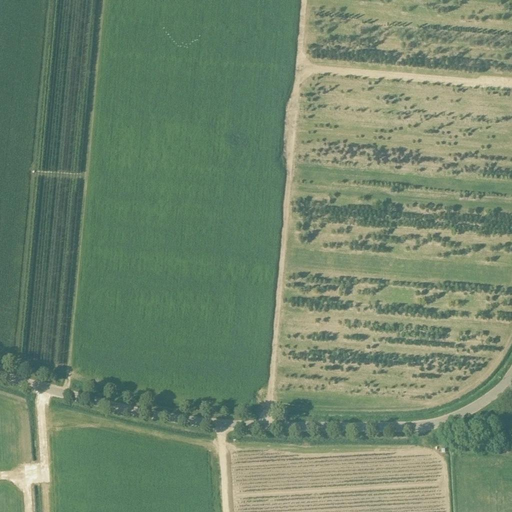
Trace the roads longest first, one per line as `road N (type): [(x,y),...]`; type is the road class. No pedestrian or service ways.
road 1 (unclassified): [(0,376),(140,413),(245,425),(435,424),(502,385)]
road 2 (track): [(266,425),(303,0)]
road 3 (track): [(297,67),(511,85)]
